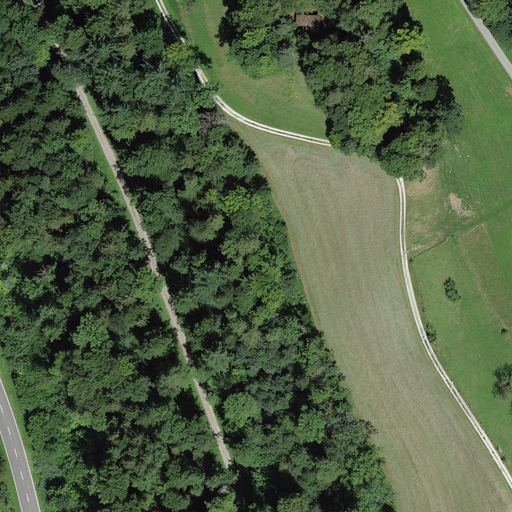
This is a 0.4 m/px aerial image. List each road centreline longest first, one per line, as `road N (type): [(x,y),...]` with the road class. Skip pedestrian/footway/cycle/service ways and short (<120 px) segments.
road 1 (track): [(511,486),(420,337),(404,276),(399,173),(381,156),(262,126),(225,108),(157,0)]
road 2 (track): [(43,0),(243,511)]
